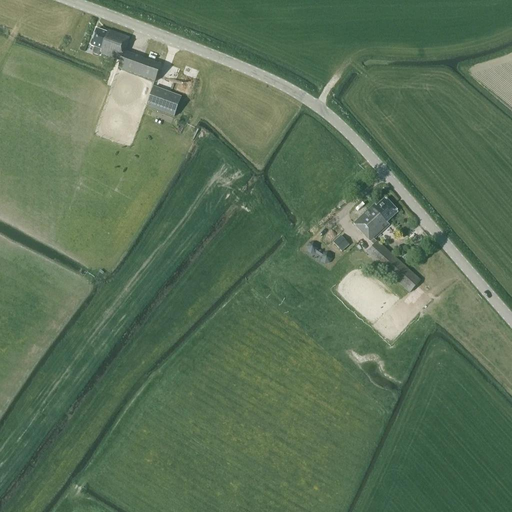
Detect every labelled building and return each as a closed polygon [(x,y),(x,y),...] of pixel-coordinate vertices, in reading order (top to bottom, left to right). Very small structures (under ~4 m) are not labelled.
[(100,53),(121,61),(118,69),(155,82),(161,66),(125,53),(130,39),(108,31),(107,33),(96,30),(90,46),(95,48),(93,54),(99,56),(100,53)] [(181,98),(153,88),(146,107),(174,117),(181,98)] [(366,255),(409,294),(421,281),(378,241),(378,242),(375,239),(389,226),(386,224),(397,213),(385,200),(377,208),(375,206),(353,225),(370,243),(374,246),(366,255)] [(339,249),(342,252),(349,245),(346,242),(339,249)] [(322,254),(318,250),(317,246),(313,243),(309,244),(306,247),(307,252),(311,255),(315,254),(315,253),(320,257),(321,262),(324,265),(329,264),(332,260),(331,256),(327,253),(323,254),(322,254)] [(404,257),(407,261),(413,255),(409,252),(404,257)]
